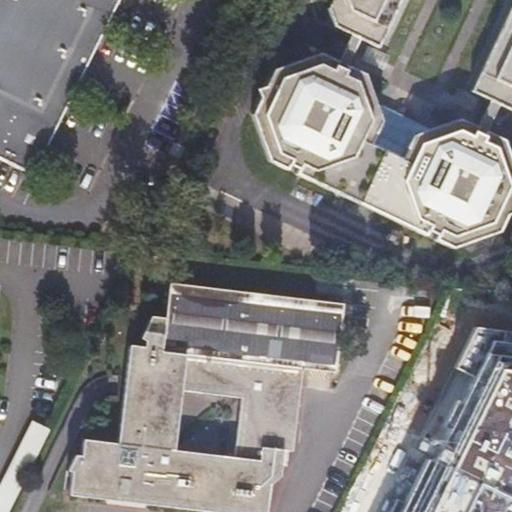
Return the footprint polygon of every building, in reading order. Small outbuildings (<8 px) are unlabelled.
[(0,0),(0,158),(35,175),(120,0),(0,0)] [(333,26),(349,33),(358,37),(377,47),(399,0),(330,0),(326,8),(333,26)] [(511,7),(509,6),(468,91),(486,100),(495,104),(511,112),(511,0),(511,7)] [(336,61),(335,64),(343,68),(345,65),(358,37),(349,33),(336,61)] [(342,164),(373,101),(363,73),(345,65),(343,68),(335,64),(336,61),(319,52),(271,67),(263,85),(265,92),(259,94),(249,112),(266,159),(284,168),(286,164),(295,167),(292,172),(342,164)] [(495,104),(486,100),(474,127),(472,132),(480,135),(482,131),(495,104)] [(292,172),(424,230),(399,187),(428,128),(373,101),(342,164),(292,172)] [(399,187),(424,230),(421,235),(430,239),(432,234),(448,247),(495,232),(503,213),(501,207),(507,205),(511,195),(511,173),(500,140),(482,131),(480,135),(472,132),(474,127),(456,118),(428,128),(399,187)] [(74,461),(69,460),(63,475),(70,476),(67,497),(104,501),(106,484),(142,488),(140,506),(189,511),(264,511),(268,484),(275,469),(279,441),(288,442),(298,359),(329,363),(336,306),(162,285),(157,322),(144,320),(135,346),(141,347),(140,352),(123,350),(111,449),(76,445),(74,461)] [(511,511),(511,391),(480,388),(467,511),(511,511)] [(0,511),(1,511),(45,425),(29,416),(0,475),(0,511)] [(106,484),(104,501),(140,506),(142,488),(106,484)] [(459,511),(460,511),(396,503),(394,511),(459,511)]
